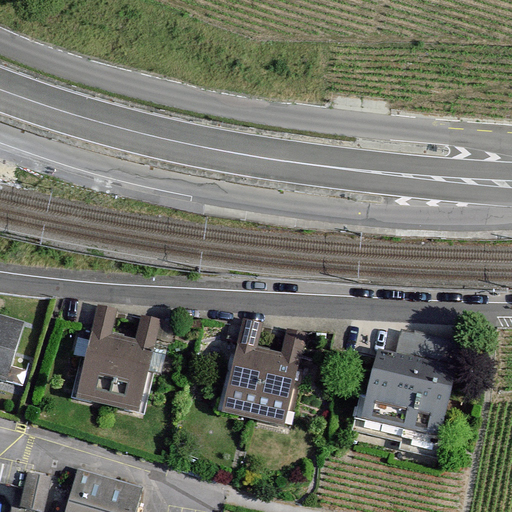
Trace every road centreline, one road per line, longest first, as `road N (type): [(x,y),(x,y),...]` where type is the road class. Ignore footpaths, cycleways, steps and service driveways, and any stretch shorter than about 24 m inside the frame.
road 1 (tertiary): [(511,144),(219,105),(0,41)]
road 2 (primary): [(0,89),(216,149),(511,184)]
road 3 (tertiary): [(0,132),(113,169),(297,205),(383,217),(511,215)]
road 4 (residential): [(0,280),(511,315)]
